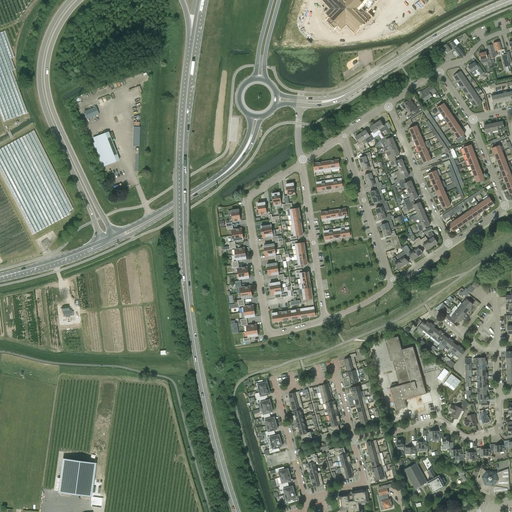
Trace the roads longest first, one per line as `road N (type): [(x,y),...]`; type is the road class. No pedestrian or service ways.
road 1 (primary): [(236,511),(199,373),(184,253),(184,121),(194,35)]
road 2 (primary): [(69,0),(44,41),(40,93),(103,244)]
road 3 (primary): [(114,239),(47,91),(56,30),(80,0)]
road 4 (residential): [(324,319),(266,328),(247,201),(300,163)]
road 5 (tertiary): [(300,101),(348,93),(432,38),(511,0)]
road 6 (residential): [(336,376),(276,393),(305,499)]
road 7 (residential): [(324,319),(300,163)]
road 8 (residential): [(393,282),(343,135)]
road 9 (residential): [(449,243),(387,104)]
road 10 (residential): [(499,396),(494,431),(470,438),(432,420),(391,432)]
